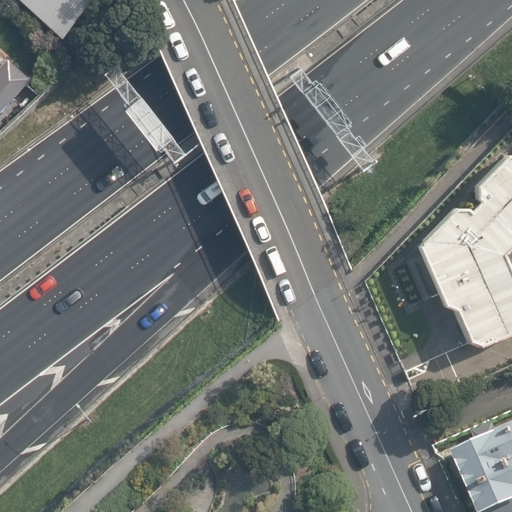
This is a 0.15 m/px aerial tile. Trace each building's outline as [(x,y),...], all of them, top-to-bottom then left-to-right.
[(28,0),(67,34),(96,0),(28,0)] [(0,59),(0,120),(26,95),(0,59)] [(511,155),(499,154),(470,184),(471,196),(473,198),(462,209),(460,208),(447,207),(412,243),(438,303),(448,307),(461,339),(472,344),(511,326),(511,294),(496,252),(511,235),(511,155)] [(511,423),(449,450),(475,511),(480,511),(511,498),(511,423)] [(511,511),(511,498),(480,511),(511,511)]
